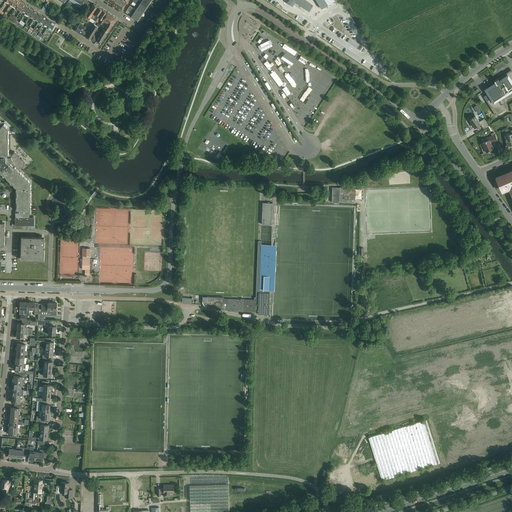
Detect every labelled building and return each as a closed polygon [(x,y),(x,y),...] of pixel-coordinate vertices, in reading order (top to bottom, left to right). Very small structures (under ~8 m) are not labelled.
[(115,0),(113,3),(122,9),(127,2),(124,0),(115,0)] [(134,0),(133,0),(133,1),(138,5),(137,7),(144,12),(146,8),(134,0)] [(289,0),(287,3),(292,6),(295,1),(309,11),(312,5),(304,0),(289,0)] [(20,1),(16,8),(20,11),(21,10),(25,4),(20,1)] [(91,18),(98,7),(93,3),(85,15),(90,19),(91,18)] [(25,4),(21,10),(26,14),(30,7),(25,4)] [(130,6),(128,8),(141,16),(144,12),(137,7),(135,10),(130,6)] [(30,7),(26,14),(30,16),(34,10),(30,7)] [(96,21),(103,10),(98,7),(91,18),(93,19),(96,21)] [(128,8),(127,10),(133,14),(131,16),(138,21),(141,16),(128,8)] [(38,13),(34,10),(30,16),(34,19),(38,13)] [(103,10),(96,21),(98,22),(99,20),(101,18),(103,20),(107,13),(103,10)] [(42,15),(38,13),(34,19),(38,22),(42,15)] [(101,21),(100,23),(100,24),(103,26),(101,29),(103,30),(104,30),(105,28),(112,16),(108,13),(107,13),(103,20),(101,21)] [(46,18),(42,15),(38,22),(42,24),(46,18)] [(105,28),(104,30),(107,32),(110,28),(113,23),(116,19),(113,16),(112,16),(105,28)] [(46,18),(42,24),(47,27),(51,21),(46,18)] [(55,24),(51,21),(47,27),(51,30),(55,24)] [(75,24),(73,28),(75,30),(81,34),(85,27),(79,23),(78,25),(75,24)] [(86,37),(90,40),(94,35),(93,35),(98,27),(97,26),(94,24),(86,37)] [(96,41),(99,42),(98,45),(99,45),(103,39),(107,32),(104,30),(103,30),(100,33),(98,37),(96,41)] [(497,79),(496,80),(495,80),(497,83),(508,100),(508,101),(509,100),(508,100),(511,97),(511,72),(510,73),(510,74),(499,80),(498,79),(497,79)] [(508,100),(497,83),(487,89),(490,94),(485,97),(484,96),(496,115),(506,109),(502,104),(508,100)] [(472,123),(475,128),(481,124),(484,129),(489,126),(484,119),(479,122),(476,116),(470,119),(470,120),(469,121),(471,124),(472,123)] [(0,172),(2,174),(3,174),(6,177),(6,178),(10,182),(11,182),(14,185),(14,186),(15,187),(16,187),(17,189),(16,189),(16,191),(17,192),(17,196),(16,197),(16,202),(17,203),(17,207),(16,208),(16,210),(16,211),(17,211),(17,212),(15,212),(15,215),(17,215),(17,217),(15,217),(15,226),(34,226),(34,217),(29,217),(29,211),(30,211),(30,210),(29,210),(29,208),(30,208),(30,202),(29,202),(29,197),(30,197),(30,192),(29,191),(30,187),(30,186),(30,182),(27,179),(26,179),(23,176),(24,176),(20,172),(19,172),(17,170),(20,168),(21,169),(21,168),(24,165),(24,162),(21,159),(22,159),(21,158),(21,159),(17,155),(18,155),(15,152),(11,155),(10,153),(8,153),(8,149),(7,148),(7,144),(8,143),(8,138),(7,137),(7,133),(8,132),(8,125),(4,122),(1,122),(0,120),(0,172)] [(492,136),(485,139),(482,141),(483,143),(485,148),(487,151),(486,151),(486,152),(489,151),(493,149),(494,148),(491,143),(497,140),(495,135),(494,132),(491,133),(492,136)] [(511,172),(498,178),(504,191),(511,188),(511,190),(511,172)] [(343,189),(342,189),(340,189),(340,188),(332,187),(332,202),(339,203),(339,202),(343,202),(343,203),(354,203),(355,199),(355,188),(343,188),(343,189)] [(272,225),(273,203),(272,203),(263,202),(262,202),(262,224),(271,224),(271,225),(272,225)] [(21,259),(42,260),(44,260),(44,237),(21,236),(21,259)] [(241,299),(228,299),(228,311),(258,312),(258,314),(269,314),(269,293),(269,290),(270,277),(269,277),(269,276),(273,276),(274,263),(276,263),(276,261),(274,261),(274,247),(270,247),(270,245),(261,245),(260,260),(261,260),(261,262),(260,262),(260,275),(260,277),(259,289),(260,290),(260,293),(259,292),(258,300),(244,299),(244,301),(241,301),(241,299)] [(90,259),(90,248),(83,248),(82,256),(83,256),(83,269),(85,269),(85,274),(90,275),(90,268),(92,269),(92,265),(91,265),(91,263),(92,263),(92,259),(90,259)] [(203,304),(204,305),(205,306),(206,306),(221,310),(221,309),(220,309),(222,302),(224,303),(224,297),(206,297),(206,298),(204,301),(202,301),(202,302),(202,303),(203,303),(203,304)] [(52,315),(56,315),(57,303),(48,303),(48,304),(41,304),(41,311),(47,311),(47,312),(52,313),(52,315)] [(18,323),(17,330),(28,331),(28,328),(28,327),(24,327),(25,324),(30,324),(31,320),(22,320),(22,323),(18,323)] [(56,326),(53,326),(53,325),(46,324),(45,332),(46,333),(48,333),(48,334),(55,334),(56,326)] [(43,341),(43,343),(46,343),(45,348),(53,349),(54,342),(46,341),(46,338),(44,338),(43,338),(44,338),(43,341)] [(42,358),(49,358),(49,356),(53,356),(53,349),(45,348),(45,353),(43,353),(42,358)] [(42,358),(42,362),(44,363),(44,368),(52,369),(52,361),(49,361),(49,358),(42,358)] [(18,370),(17,373),(25,374),(26,364),(23,364),(15,363),(14,370),(18,370)] [(52,369),(44,368),(43,373),(39,372),(38,378),(47,378),(47,375),(51,376),(52,369)] [(17,373),(17,376),(14,376),(13,382),(22,383),(22,380),(24,380),(25,374),(17,373)] [(43,386),(43,391),(51,392),(51,385),(48,385),(48,382),(42,381),(41,386),(43,386)] [(36,401),(40,401),(47,402),(47,399),(50,399),(51,392),(43,391),(42,396),(40,396),(40,398),(36,398),(36,401)] [(20,396),(12,395),(11,402),(14,402),(14,405),(22,406),(22,402),(20,402),(20,396)] [(39,411),(41,411),(49,412),(50,405),(46,405),(47,402),(40,401),(40,404),(39,411)] [(14,408),(11,408),(10,414),(18,415),(19,408),(21,409),(22,406),(14,405),(14,408)] [(37,421),(45,422),(45,419),(49,419),(49,412),(41,411),(41,416),(37,416),(37,421)] [(368,438),(375,458),(382,481),(418,469),(440,463),(427,420),(368,438)] [(45,422),(37,421),(36,426),(40,426),(40,431),(48,432),(48,425),(45,425),(45,422)] [(9,427),(8,434),(11,434),(10,437),(19,438),(19,434),(17,434),(17,428),(9,427)] [(17,449),(11,449),(12,446),(7,446),(6,452),(9,453),(9,456),(16,457),(17,449)] [(27,446),(27,448),(26,455),(29,455),(29,459),(36,460),(37,452),(33,451),(34,447),(30,446),(30,447),(27,446)] [(17,449),(16,457),(23,458),(23,455),(26,455),(27,448),(24,448),(17,447),(17,449)] [(37,452),(36,460),(43,461),(43,457),(46,457),(47,450),(40,449),(40,452),(37,452)] [(349,469),(356,480),(362,477),(360,475),(362,475),(356,465),(349,469)] [(3,479),(2,484),(1,483),(1,487),(6,488),(5,493),(9,494),(9,489),(10,489),(10,486),(10,482),(9,482),(10,480),(6,480),(6,479),(3,479)] [(34,479),(32,499),(25,498),(24,505),(36,506),(37,500),(34,499),(35,492),(42,493),(44,480),(34,479)] [(69,489),(69,482),(61,482),(61,487),(60,487),(59,486),(57,486),(56,486),(56,492),(57,493),(59,493),(59,492),(65,493),(65,497),(72,498),(73,490),(69,489)] [(163,485),(163,489),(161,489),(157,489),(157,496),(161,496),(161,493),(164,492),(164,493),(164,496),(170,496),(170,493),(174,493),(173,485),(163,485)] [(190,511),(229,511),(228,485),(189,486),(190,511)] [(86,504),(93,504),(93,496),(92,496),(93,487),(83,486),(82,499),(86,500),(86,504)] [(108,511),(108,509),(100,509),(100,504),(99,504),(99,502),(97,502),(98,504),(98,511),(108,511)]
